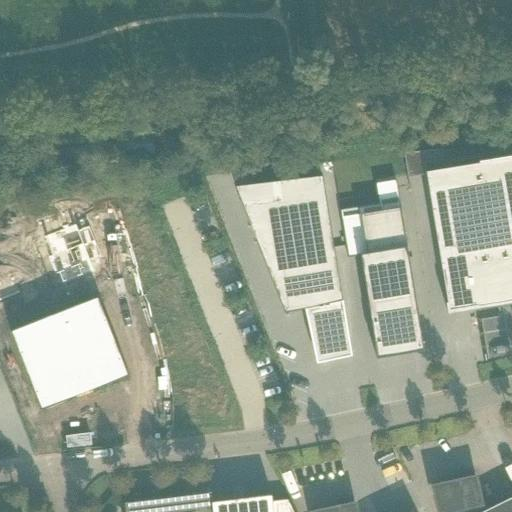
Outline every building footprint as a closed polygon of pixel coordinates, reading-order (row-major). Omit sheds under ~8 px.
[(441,148),(422,151),(424,164),(443,161),(441,148)] [(511,156),(479,162),(479,163),(425,172),(447,303),(446,304),(448,314),(511,303),(511,156)] [(322,176),(234,186),(284,314),(305,309),(315,359),(351,351),(322,176)] [(378,204),(340,211),(341,220),(348,258),(360,255),(376,359),(423,351),(422,342),(399,205),(395,180),(375,184),(378,204)] [(75,225),(44,236),(51,255),(48,256),(56,275),(58,274),(62,283),(94,271),(90,261),(101,257),(89,226),(77,230),(75,225)] [(10,332),(41,411),(129,377),(98,297),(10,332)] [(511,511),(511,497),(482,511),(475,478),(433,487),(438,511),(511,511)] [(124,503),(124,511),(214,511),(213,502),(209,502),(208,495),(184,498),(184,496),(124,503)]
